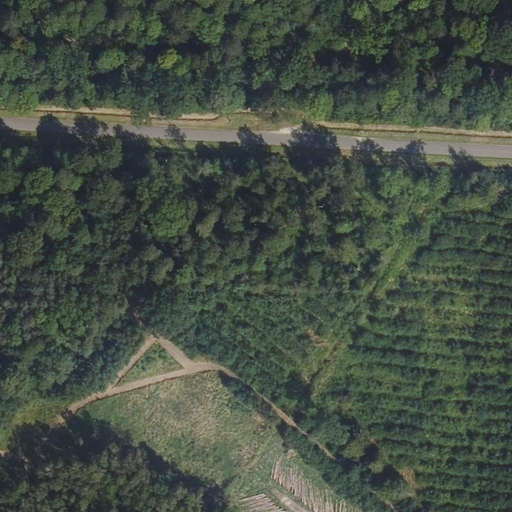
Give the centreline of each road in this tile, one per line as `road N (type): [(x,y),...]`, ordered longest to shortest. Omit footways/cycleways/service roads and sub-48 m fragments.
road 1 (unclassified): [(511,152),(0,125)]
road 2 (unknown): [(0,27),(328,51)]
road 3 (unknown): [(288,141),(328,51),(394,0)]
